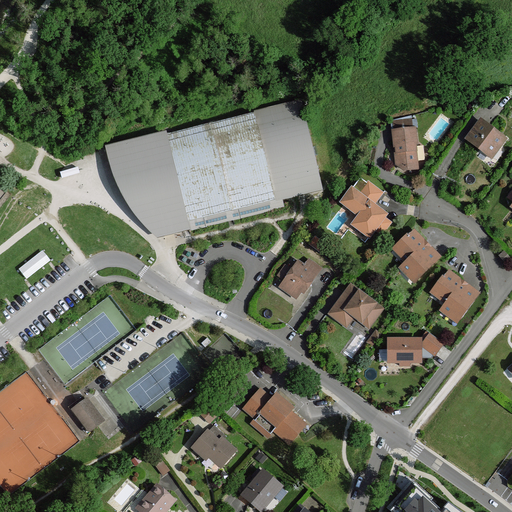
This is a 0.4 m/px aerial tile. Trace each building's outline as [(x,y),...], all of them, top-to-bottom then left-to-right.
[(299,103),(112,148),(115,160),(118,159),(121,172),(127,175),(133,178),(137,182),(143,188),(147,196),(149,204),(156,202),(164,235),(187,230),(282,207),(280,200),(321,190),(299,103)] [(397,123),(398,132),(410,131),(409,122),(397,123)] [(487,127),(482,123),(468,141),(491,158),(498,149),(499,150),(506,141),(487,127)] [(408,166),(417,165),(415,146),(417,146),(415,130),(410,131),(398,132),(393,133),(397,166),(405,172),(405,170),(408,166)] [(131,190),(141,208),(155,225),(164,235),(156,202),(149,204),(147,196),(143,188),(137,182),(133,178),(127,175),(121,172),(131,190)] [(369,185),(361,179),(348,196),(349,196),(343,203),(351,210),(352,209),(361,216),(357,222),(373,234),(376,230),(385,218),(387,216),(374,206),(383,194),(370,184),(369,185)] [(392,224),(385,218),(376,230),(383,236),(392,224)] [(370,238),(373,234),(357,222),(354,226),(370,238)] [(417,280),(439,258),(415,233),(408,239),(407,238),(397,248),(403,254),(402,256),(408,262),(402,269),(408,275),(410,273),(417,280)] [(327,249),(316,240),(312,247),(323,255),(327,249)] [(510,260),(504,254),(501,257),(506,264),(510,260)] [(310,261),(306,267),(317,276),(321,270),(310,261)] [(311,284),(317,276),(306,267),(300,263),(293,272),(287,280),(282,287),(297,298),(303,290),(309,282),(311,284)] [(287,280),(293,272),(286,268),(280,276),(287,280)] [(451,314),(459,320),(478,294),(450,273),(444,281),(443,280),(435,291),(442,296),(440,298),(448,304),(442,311),(449,316),(451,314)] [(347,326),(355,316),(363,322),(367,316),(373,321),(382,309),(352,287),(332,315),(347,326)] [(367,316),(363,322),(369,327),(373,321),(367,316)] [(420,342),(389,341),(389,363),(400,363),(400,367),(410,367),(410,363),(420,363),(420,359),(431,360),(443,344),(427,332),(420,342)] [(255,420),(252,424),(268,438),(273,430),(289,443),(301,429),(285,416),(289,412),(291,408),(276,395),(271,401),(259,391),(243,410),(255,420)] [(97,425),(102,421),(86,400),(74,409),(90,430),(97,425)] [(305,424),(289,412),(285,416),(301,429),(305,424)] [(217,422),(207,433),(218,442),(221,440),(222,441),(229,432),(217,422)] [(194,448),(205,459),(203,462),(214,471),(217,470),(221,466),(234,450),(222,441),(221,440),(218,442),(207,433),(194,448)] [(138,463),(144,458),(141,455),(135,459),(138,463)] [(168,471),(161,461),(155,465),(162,475),(168,471)] [(261,510),(272,496),(271,495),(279,486),(263,473),(244,496),(261,510)] [(460,511),(448,503),(441,511),(410,483),(409,483),(411,485),(393,505),(401,511),(460,511)] [(156,486),(138,507),(144,511),(164,511),(174,501),(156,486)]
